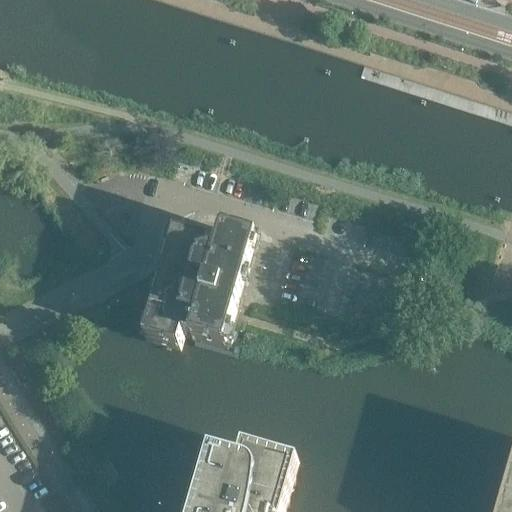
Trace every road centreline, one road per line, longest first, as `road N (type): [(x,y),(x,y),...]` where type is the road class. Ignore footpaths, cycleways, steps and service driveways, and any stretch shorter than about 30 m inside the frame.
road 1 (residential): [(0,329),(142,256),(155,215),(173,199),(275,224),(285,235)]
road 2 (secondary): [(344,0),(511,53)]
